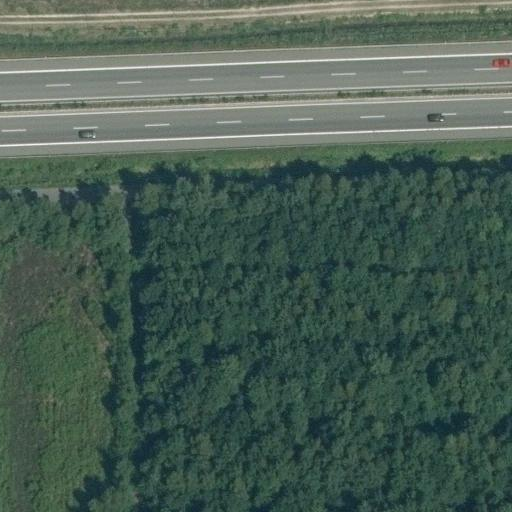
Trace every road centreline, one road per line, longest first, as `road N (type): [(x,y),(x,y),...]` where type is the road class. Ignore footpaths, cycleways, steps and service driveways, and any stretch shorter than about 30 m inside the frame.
road 1 (track): [(0,22),(511,0)]
road 2 (trunk): [(511,70),(0,88)]
road 3 (trunk): [(0,133),(511,115)]
